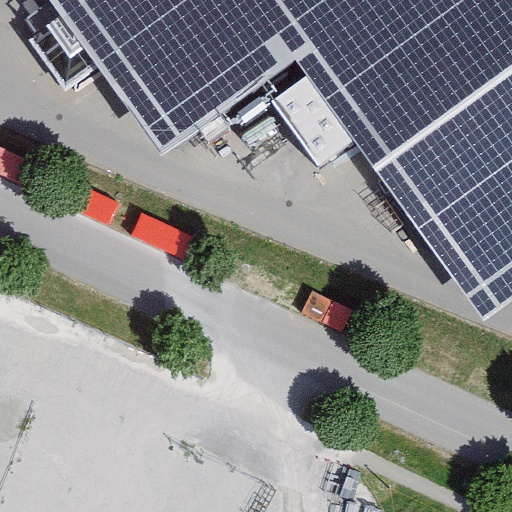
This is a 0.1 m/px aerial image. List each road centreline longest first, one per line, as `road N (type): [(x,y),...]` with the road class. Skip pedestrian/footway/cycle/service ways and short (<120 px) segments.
road 1 (unclassified): [(0,210),(511,444)]
road 2 (unknown): [(280,212),(511,51)]
